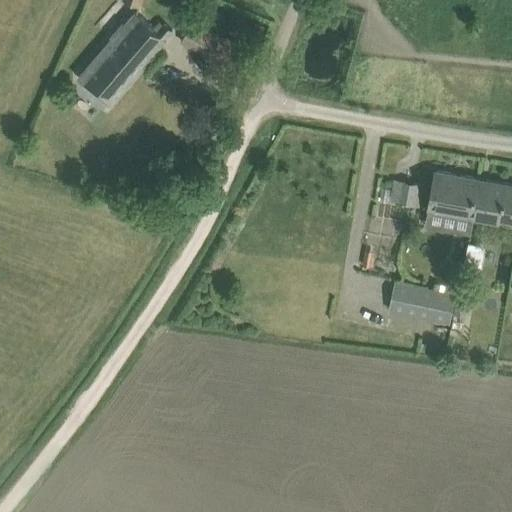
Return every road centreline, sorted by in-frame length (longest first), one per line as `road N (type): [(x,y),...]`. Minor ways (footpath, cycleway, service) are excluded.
road 1 (track): [(0,511),(130,341),(200,232),(259,95)]
road 2 (unclassified): [(511,145),(259,95),(298,0)]
